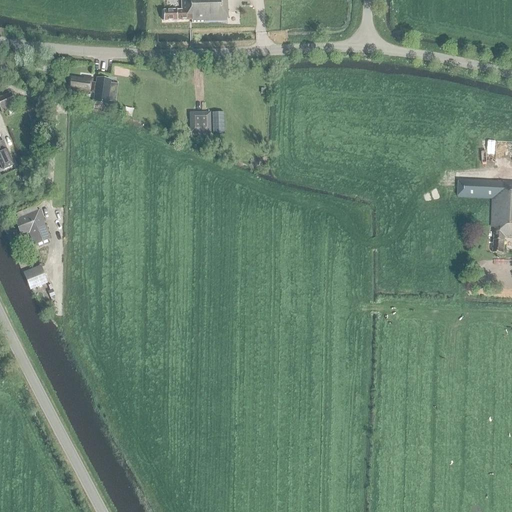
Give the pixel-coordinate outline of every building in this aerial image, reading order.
[(163,11),(163,21),(190,21),(191,23),(227,22),(225,0),(180,0),(181,11),(163,11)] [(82,76),(82,79),(70,77),(69,86),(70,87),(70,89),(80,91),(80,93),(88,94),(88,92),(93,92),(92,102),(105,104),(108,80),(95,78),(95,83),(90,82),(90,77),(82,76)] [(7,112),(8,114),(11,113),(10,111),(16,108),(11,95),(0,99),(0,109),(2,114),(7,112)] [(39,107),(27,112),(32,124),(44,119),(39,107)] [(209,116),(188,116),(188,136),(209,136),(209,116)] [(0,166),(2,171),(13,166),(7,151),(6,151),(5,149),(6,148),(3,141),(0,142),(0,166)] [(511,182),(459,181),(459,198),(491,199),(490,228),(492,228),(491,254),(503,254),(503,238),(511,237),(511,182)] [(21,235),(29,232),(34,244),(36,243),(38,247),(44,245),(42,241),(47,239),(40,222),(42,222),(38,213),(15,222),(21,235)] [(33,289),(47,284),(40,267),(23,274),(27,283),(30,282),(33,289)]
